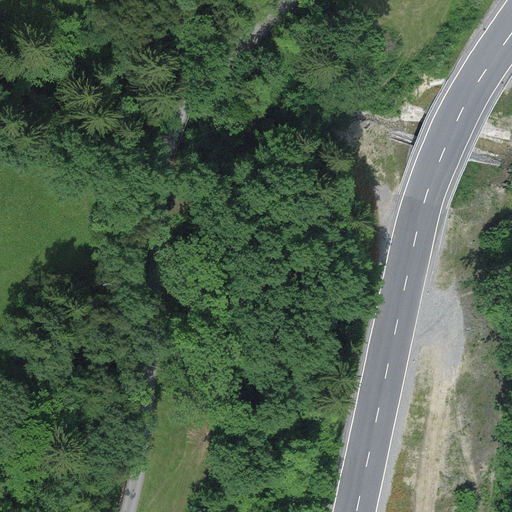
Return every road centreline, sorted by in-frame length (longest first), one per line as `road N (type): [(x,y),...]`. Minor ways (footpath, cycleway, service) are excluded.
road 1 (track): [(125,511),(142,429),(166,133),(196,85),(289,0)]
road 2 (primary): [(343,511),(416,175),(455,93),(511,13)]
